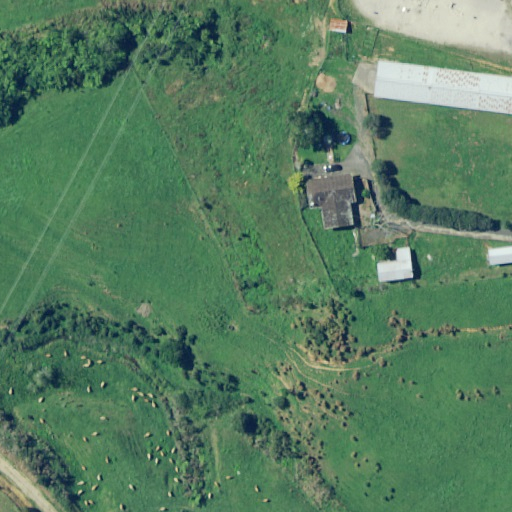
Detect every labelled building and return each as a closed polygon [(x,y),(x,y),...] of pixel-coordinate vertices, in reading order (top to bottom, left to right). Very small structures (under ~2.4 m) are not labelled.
[(330,20),(329,32),(347,33),(347,21),(330,20)] [(511,78),(379,62),(374,97),(511,114),(511,78)] [(356,203),(352,169),(306,175),(311,210),(322,208),(325,229),(353,226),(351,204),(356,203)] [(412,269),(411,247),(395,248),(396,269),(412,269)] [(511,262),(511,247),(489,250),(491,265),(511,262)]
